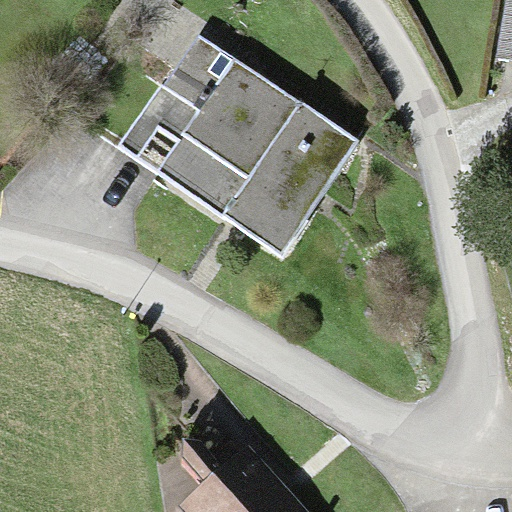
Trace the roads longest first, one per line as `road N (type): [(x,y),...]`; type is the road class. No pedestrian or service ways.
road 1 (residential): [(0,247),(86,263),(463,466)]
road 2 (residential): [(463,466),(436,133),(394,45),(351,0)]
